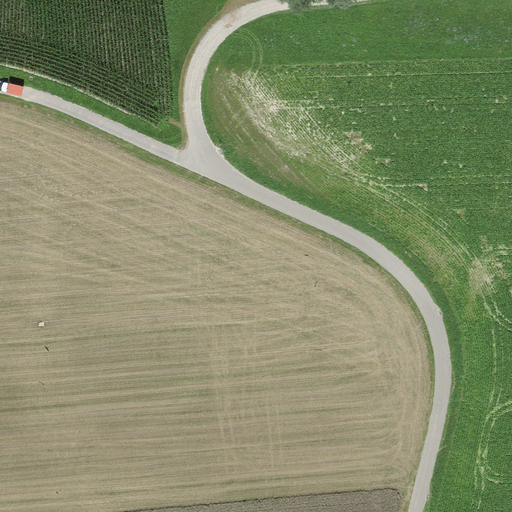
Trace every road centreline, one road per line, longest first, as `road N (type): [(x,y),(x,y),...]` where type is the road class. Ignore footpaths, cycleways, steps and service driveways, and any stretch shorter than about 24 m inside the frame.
road 1 (track): [(416,511),(444,370),(438,329),(419,291),(385,256),(343,231),(209,169)]
road 2 (track): [(209,169),(193,77),(213,38),(248,11),(301,0)]
road 3 (track): [(209,169),(36,94),(0,89)]
